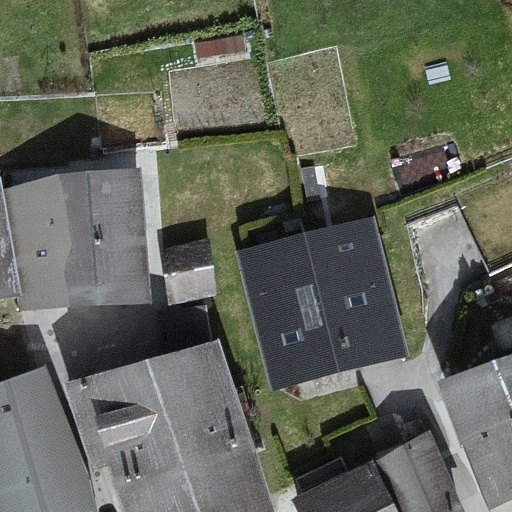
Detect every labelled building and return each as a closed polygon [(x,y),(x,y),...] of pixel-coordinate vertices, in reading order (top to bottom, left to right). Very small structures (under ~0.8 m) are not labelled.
[(147,176),(11,194),(33,296),(31,311),(159,306),(147,176)] [(10,187),(0,188),(0,302),(33,296),(11,194),(10,187)] [(378,223),(235,256),(282,395),(417,362),(378,223)] [(213,244),(161,253),(170,306),(217,299),(213,244)] [(287,511),(228,344),(68,387),(116,511),(287,511)] [(511,371),(445,390),(498,509),(511,502),(511,371)] [(0,511),(93,511),(54,378),(0,398),(0,511)] [(470,511),(436,435),(384,470),(406,511),(470,511)] [(406,511),(384,470),(302,507),(305,511),(406,511)]
